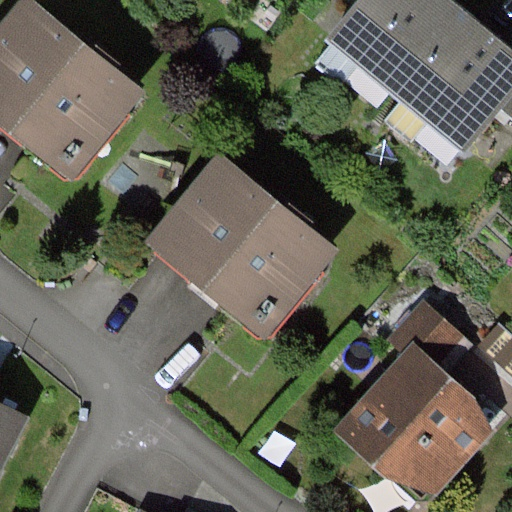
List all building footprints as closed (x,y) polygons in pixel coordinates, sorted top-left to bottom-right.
[(200,0),(229,22),(246,0),(200,0)] [(441,0),(366,0),(307,76),(450,187),(511,107),(511,54),(501,46),(441,0)] [(84,48),(33,7),(0,47),(0,109),(29,132),(34,126),(38,130),(68,154),(64,159),(72,165),(135,89),(105,65),(110,59),(89,41),(84,48)] [(276,206),(225,165),(162,242),(220,290),(225,284),(230,287),(260,312),(256,316),(264,323),(327,246),(297,222),(302,216),(281,199),(276,206)] [(443,376),(415,352),(345,432),(423,500),(488,427),(469,410),(474,403),(443,376)] [(0,407),(0,469),(25,420),(0,407)]
